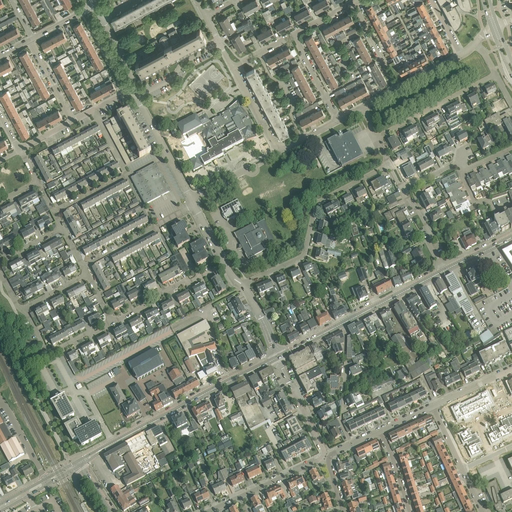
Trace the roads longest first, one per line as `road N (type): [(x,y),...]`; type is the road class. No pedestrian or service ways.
road 1 (residential): [(242,287),(303,255),(316,203),(388,164)]
road 2 (residential): [(277,357),(323,455),(238,497)]
road 3 (secondary): [(104,447),(277,357)]
road 4 (secondary): [(277,357),(443,271)]
road 5 (residential): [(374,138),(496,74)]
road 6 (residential): [(81,264),(193,204)]
road 7 (residential): [(53,212),(166,154)]
road 8 (residential): [(111,321),(225,267)]
